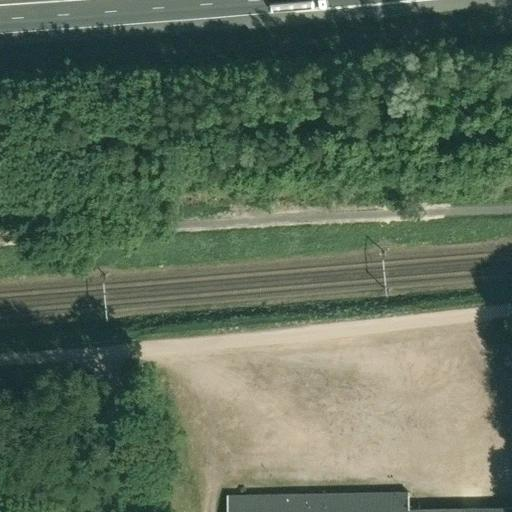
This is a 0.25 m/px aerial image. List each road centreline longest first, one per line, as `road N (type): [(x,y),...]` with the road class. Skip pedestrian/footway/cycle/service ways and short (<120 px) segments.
road 1 (unclassified): [(511,309),(113,350)]
road 2 (motorway): [(0,16),(242,0)]
road 3 (unclassified): [(113,350),(134,511)]
